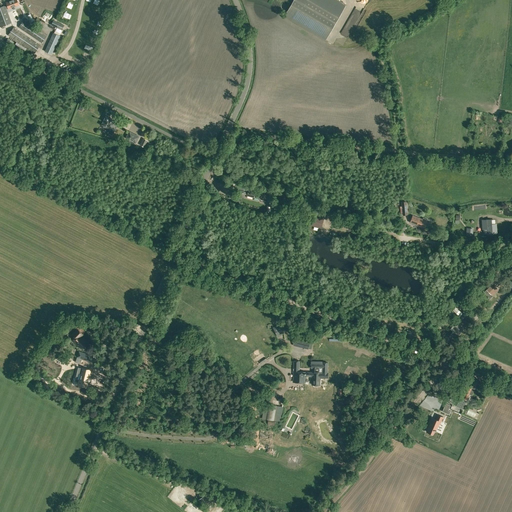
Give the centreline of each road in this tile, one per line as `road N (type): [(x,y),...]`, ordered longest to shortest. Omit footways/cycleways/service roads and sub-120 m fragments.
road 1 (tertiary): [(67,511),(213,157)]
road 2 (track): [(173,255),(511,389)]
road 3 (track): [(201,185),(191,185),(158,234),(17,167),(33,125),(52,128)]
road 4 (track): [(227,130),(511,161)]
road 5 (unclassified): [(213,157),(0,50)]
road 6 (track): [(324,511),(444,362)]
road 7 (track): [(328,224),(511,250)]
road 8 (tertiary): [(213,157),(250,64),(235,0)]
